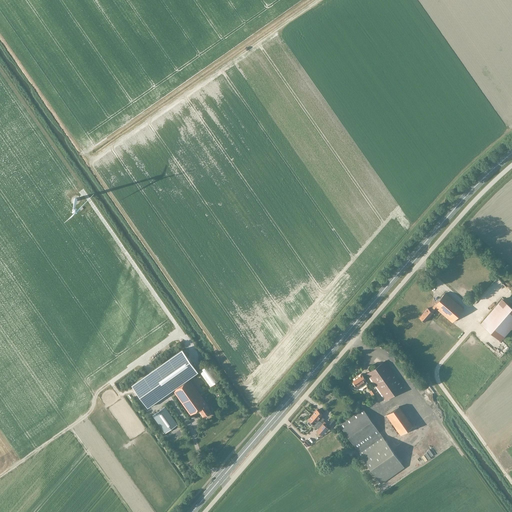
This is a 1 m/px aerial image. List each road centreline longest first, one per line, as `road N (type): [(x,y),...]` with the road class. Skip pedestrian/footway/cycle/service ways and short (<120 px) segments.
road 1 (primary): [(192,511),(468,191),(511,153)]
road 2 (unclassified): [(205,511),(467,207),(511,166)]
road 3 (track): [(475,316),(437,366),(437,378),(511,483)]
